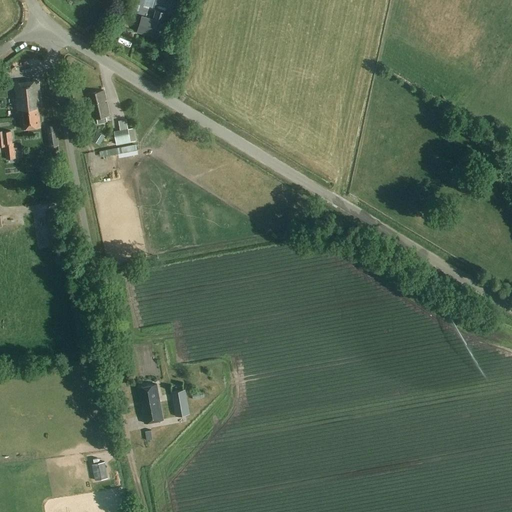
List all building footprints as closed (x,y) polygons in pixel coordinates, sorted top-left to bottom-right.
[(141,23),(139,31),(157,36),(159,29),(141,23)] [(40,128),(38,109),(40,108),(37,82),(15,84),(18,119),(20,119),(21,130),(40,128)] [(108,121),(107,118),(109,118),(104,92),(87,95),(92,121),(98,120),(98,123),(108,121)] [(49,147),(59,146),(55,124),(46,126),(49,147)] [(114,131),(117,144),(136,141),(134,128),(114,131)] [(3,133),(3,130),(0,130),(0,144),(5,144),(13,143),(12,132),(3,133)] [(97,132),(92,140),(99,144),(104,137),(97,132)] [(59,225),(49,227),(51,240),(61,239),(59,225)] [(163,421),(156,385),(138,388),(140,402),(142,402),(143,408),(141,408),(144,424),(163,421)] [(175,416),(189,414),(185,389),(171,392),(175,416)] [(199,397),(207,400),(210,393),(202,390),(199,397)] [(96,481),(108,479),(104,462),(92,465),(96,481)]
